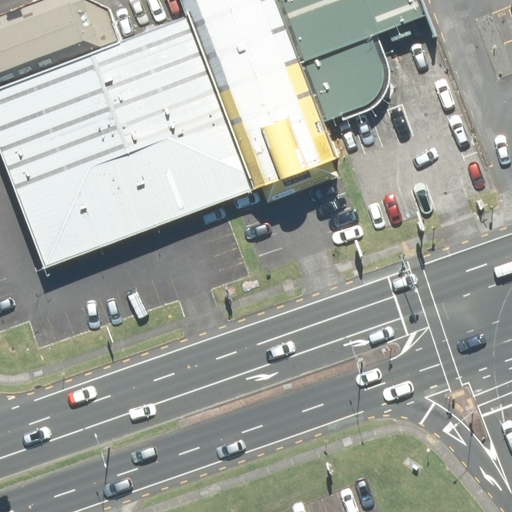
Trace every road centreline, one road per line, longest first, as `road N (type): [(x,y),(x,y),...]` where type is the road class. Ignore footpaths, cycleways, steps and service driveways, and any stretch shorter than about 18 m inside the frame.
road 1 (primary): [(0,437),(473,267)]
road 2 (primary): [(390,394),(31,511)]
road 3 (primary): [(511,481),(450,429),(390,394)]
road 4 (primary): [(504,353),(390,394)]
